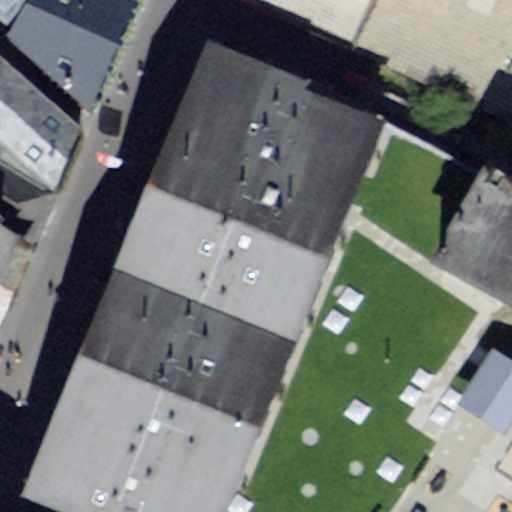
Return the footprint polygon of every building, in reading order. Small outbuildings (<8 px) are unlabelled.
[(0,0),(0,16),(91,94),(129,0),(0,0)] [(511,0),(368,0),(366,3),(511,67),(511,0)] [(85,102),(0,31),(0,230),(18,241),(85,102)] [(112,275),(30,476),(88,511),(193,511),(270,336),(348,136),(194,74),(112,275)] [(270,336),(511,482),(511,294),(431,251),(465,191),(348,136),(270,336)] [(511,147),(494,138),(465,191),(431,251),(511,294),(511,147)] [(0,242),(0,292),(16,251),(0,242)] [(511,511),(511,482),(270,336),(193,511),(511,511)]
